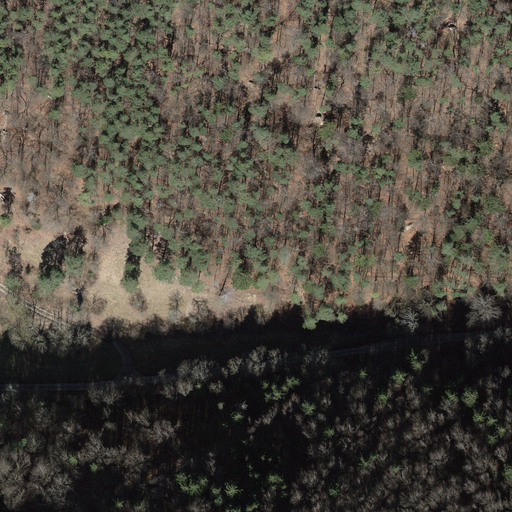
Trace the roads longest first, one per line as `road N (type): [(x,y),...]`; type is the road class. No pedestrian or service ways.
road 1 (track): [(0,388),(139,384),(379,344),(511,332)]
road 2 (track): [(379,344),(371,362),(281,411),(165,474),(70,511)]
road 3 (track): [(0,282),(45,312),(121,343),(139,384)]
